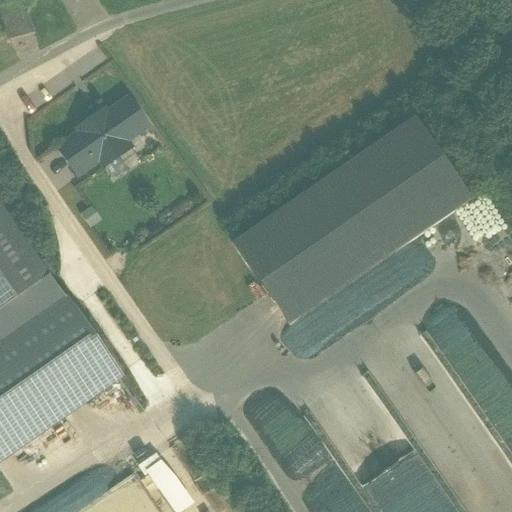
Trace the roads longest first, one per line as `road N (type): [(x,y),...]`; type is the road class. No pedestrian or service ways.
road 1 (track): [(193,0),(97,28),(0,79)]
road 2 (track): [(0,119),(105,277)]
road 3 (track): [(158,419),(22,511)]
